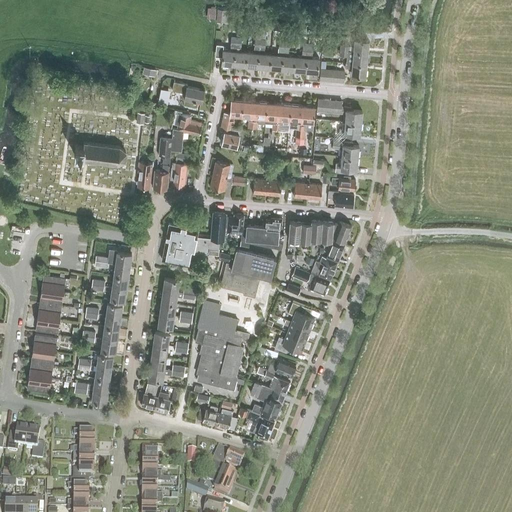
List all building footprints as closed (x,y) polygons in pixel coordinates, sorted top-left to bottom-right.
[(225,23),(225,21),(226,10),(217,9),(216,19),(216,22),(225,23)] [(354,39),(353,52),(368,53),(369,41),(354,39)] [(222,57),(221,64),(233,65),(235,44),(230,44),(230,50),(223,49),(222,57)] [(235,44),(233,65),(245,66),(247,52),(240,51),(240,45),(235,44)] [(247,52),(245,66),(257,68),(259,53),(259,47),(254,46),(254,52),(247,52)] [(259,53),(257,68),(269,69),(271,54),(264,53),(264,47),(259,47),(259,53)] [(271,54),(269,69),(281,70),(283,49),(278,48),(278,55),(271,54)] [(283,49),(281,70),(293,71),(295,56),(288,56),(288,49),(283,49)] [(295,56),(293,71),(305,72),(307,51),(302,51),(301,57),(295,56)] [(307,51),(305,72),(317,73),(319,59),(311,58),(312,52),(307,51)] [(368,53),(353,52),(352,63),(366,65),(368,53)] [(366,65),(352,63),(345,63),(345,68),(351,68),(351,76),(365,77),(366,65)] [(201,102),(204,90),(187,86),(187,84),(173,81),(172,90),(185,93),(184,99),(201,102)] [(222,119),(221,124),(232,127),(234,121),(234,115),(241,116),(243,100),(231,99),(229,113),(224,113),(222,119)] [(243,100),(241,116),(248,116),(248,121),(253,121),(255,101),(243,100)] [(342,101),(336,100),(334,112),(345,113),(345,121),(361,123),(362,111),(351,110),(351,107),(341,106),(342,101)] [(255,101),(253,121),(258,121),(258,117),(265,118),(267,102),(255,101)] [(265,118),(265,123),(272,124),(272,123),(277,123),(279,103),(267,102),(265,118)] [(279,103),(277,123),(281,124),(289,125),(289,120),(291,104),(279,103)] [(289,125),(288,128),(296,128),(300,129),(301,125),(303,105),(291,104),(289,120),(289,125)] [(303,105),(301,125),(305,126),(306,122),(313,122),(315,107),(303,105)] [(191,115),(181,113),(180,113),(181,111),(175,109),(174,109),(171,124),(172,124),(171,129),(173,129),(172,138),(171,150),(179,151),(181,131),(199,135),(202,123),(190,120),(191,115)] [(137,112),(136,123),(135,123),(143,124),(144,113),(137,112)] [(361,123),(345,121),(344,129),(339,128),(338,135),(348,136),(348,134),(359,135),(361,123)] [(232,127),(221,124),(220,131),(224,132),(221,143),(236,147),(239,134),(240,129),(232,127)] [(153,188),(167,189),(170,156),(171,150),(172,138),(160,136),(158,155),(163,156),(162,171),(154,170),(153,188)] [(347,144),(348,142),(342,141),(342,139),(332,138),(331,148),(337,149),(337,148),(342,148),(341,156),(357,157),(358,145),(347,144)] [(125,160),(126,152),(120,147),(84,142),(83,146),(76,145),(74,155),(82,155),(82,159),(86,160),(118,164),(125,160)] [(187,162),(188,154),(176,152),(175,160),(187,162)] [(330,173),(329,176),(336,177),(336,173),(344,174),(345,168),(356,169),(357,157),(341,156),(340,163),(335,163),(335,168),(329,168),(329,172),(330,173)] [(280,167),(281,157),(273,157),(272,166),(280,167)] [(289,158),(281,157),(280,167),(288,168),(289,158)] [(303,167),(304,158),(296,157),(295,167),(303,167)] [(312,159),(304,158),(303,167),(311,168),(312,159)] [(139,171),(137,186),(149,187),(152,162),(139,161),(137,171),(139,171)] [(215,161),(212,174),(226,177),(229,164),(215,161)] [(186,171),(182,170),(182,164),(172,163),(171,168),(173,168),(173,170),(171,169),(170,180),(173,180),(173,186),(184,187),(186,171)] [(212,174),(210,187),(224,190),(226,181),(233,183),(233,179),(230,178),(226,177),(212,174)] [(278,196),(279,176),(268,175),(266,194),(278,196)] [(289,197),(291,177),(279,176),(278,196),(289,197)] [(355,179),(350,179),(350,176),(343,176),(343,178),(332,177),(331,184),(338,185),(338,189),(354,191),(355,179)] [(301,198),(302,178),(291,177),(289,197),(301,198)] [(314,179),(302,178),(301,198),(312,199),(314,179)] [(335,198),(335,202),(334,205),(352,207),(354,195),(329,192),(329,198),(335,198)] [(221,240),(224,240),(226,213),(222,213),(222,212),(217,211),(217,212),(213,212),(211,236),(211,239),(221,240)] [(229,223),(227,223),(226,231),(242,232),(241,241),(248,242),(281,249),(283,242),(277,242),(248,239),(246,239),(247,225),(246,225),(246,224),(245,222),(243,222),(243,215),(234,214),(234,217),(229,217),(229,223)] [(278,227),(281,227),(282,218),(271,217),(270,219),(266,219),(265,227),(247,225),(246,239),(248,239),(277,242),(283,242),(283,240),(284,234),(278,233),(278,230),(278,227)] [(310,239),(320,239),(322,222),(311,221),(311,223),(311,224),(310,239)] [(338,224),(333,224),(332,236),(334,236),(333,237),(345,242),(351,226),(339,221),(338,224)] [(288,240),(299,240),(301,223),(290,222),(288,240)] [(333,222),(322,222),(320,239),(331,240),(332,236),(333,224),(333,222)] [(311,223),(301,223),(299,240),(310,241),(310,239),(311,224),(311,223)] [(169,224),(162,260),(191,266),(193,253),(208,254),(209,248),(220,249),(221,240),(211,239),(211,236),(197,235),(198,230),(169,224)] [(334,239),(327,256),(338,260),(344,243),(334,239)] [(242,293),(254,296),(260,276),(270,278),(276,258),(236,248),(232,263),(226,262),(220,286),(243,291),(242,293)] [(130,265),(131,254),(117,251),(109,250),(108,257),(107,262),(115,264),(115,263),(130,265)] [(229,262),(230,255),(221,252),(219,259),(229,262)] [(316,261),(312,272),(319,275),(330,279),(337,262),(326,257),(326,258),(322,256),(319,262),(316,261)] [(113,275),(128,277),(130,265),(115,263),(115,264),(113,275)] [(324,294),(329,281),(314,275),(305,271),(295,267),(291,275),(311,283),(309,288),(324,294)] [(42,280),(41,289),(63,292),(65,283),(65,278),(64,278),(60,277),(43,275),(42,280)] [(128,277),(113,275),(112,282),(105,281),(104,286),(112,287),(126,289),(128,277)] [(177,292),(179,280),(164,278),(162,290),(177,292)] [(286,290),(298,295),(301,288),(288,283),(286,290)] [(125,301),(126,289),(112,287),(110,299),(125,301)] [(63,292),(41,289),(40,297),(39,302),(61,306),(62,300),(63,292)] [(162,290),(161,302),(175,304),(176,297),(182,298),(182,293),(177,292),(162,290)] [(61,306),(39,302),(39,307),(37,316),(59,319),(61,310),(61,306)] [(175,304),(161,302),(159,313),(174,315),(175,304)] [(199,353),(201,353),(203,354),(198,374),(196,380),(234,390),(237,377),(235,376),(243,346),(240,345),(242,337),(246,338),(247,334),(236,331),(234,330),(237,319),(236,319),(218,315),(218,314),(220,306),(220,307),(203,303),(203,302),(197,326),(198,326),(194,342),(195,342),(195,341),(201,343),(199,353)] [(293,315),(291,321),(309,329),(314,317),(301,312),(303,306),(292,302),(288,313),(293,315)] [(107,303),(106,315),(120,317),(122,305),(107,303)] [(174,315),(159,313),(157,325),(172,327),(174,315)] [(120,317),(106,315),(104,326),(119,328),(120,317)] [(59,319),(37,316),(36,324),(35,330),(57,333),(58,327),(59,319)] [(291,321),(285,319),(283,324),(289,326),(287,332),(305,340),(309,329),(291,321)] [(119,328),(104,326),(102,338),(117,340),(119,328)] [(154,331),(153,343),(167,345),(169,333),(154,331)] [(305,340),(287,332),(284,339),(278,337),(274,348),(286,352),(288,346),(301,351),(305,340)] [(34,339),(33,348),(55,351),(56,342),(57,337),(35,334),(34,339)] [(117,340),(102,338),(100,350),(115,352),(117,340)] [(167,345),(153,343),(151,355),(165,357),(167,345)] [(55,351),(33,348),(31,356),(31,362),(53,365),(54,359),(55,351)] [(276,358),(278,353),(266,349),(264,354),(276,358)] [(113,356),(98,354),(96,366),(111,368),(113,356)] [(165,357),(151,355),(149,366),(164,369),(164,368),(165,357)] [(268,370),(274,372),(275,370),(291,376),(296,365),(279,358),(277,364),(271,362),(268,370)] [(53,365),(31,362),(30,367),(29,375),(51,378),(52,370),(53,365)] [(111,368),(96,366),(94,377),(109,380),(111,368)] [(147,378),(162,381),(163,373),(171,375),(172,369),(164,368),(164,369),(149,366),(147,378)] [(273,373),(274,372),(268,370),(267,371),(266,370),(259,367),(256,373),(264,375),(264,376),(271,379),(268,386),(268,387),(285,393),(289,382),(273,375),(274,373),(273,373)] [(51,378),(29,375),(27,384),(27,389),(49,392),(50,387),(51,378)] [(107,391),(109,380),(94,377),(93,384),(88,383),(87,389),(93,390),(93,389),(107,391)] [(254,381),(254,382),(250,392),(256,395),(256,397),(264,400),(262,407),(254,404),(251,411),(259,414),(260,411),(275,417),(285,393),(268,387),(268,386),(261,384),(261,383),(254,381)] [(144,393),(141,405),(154,409),(157,397),(155,396),(156,391),(157,386),(147,383),(146,389),(145,393),(144,393)] [(106,403),(107,391),(93,389),(93,390),(87,389),(86,394),(92,394),(91,401),(106,403)] [(175,389),(172,401),(177,402),(180,390),(175,389)] [(167,399),(169,394),(160,392),(158,397),(157,397),(154,409),(167,412),(170,400),(167,399)] [(198,394),(196,400),(208,403),(209,397),(198,394)] [(222,401),(221,407),(231,410),(232,404),(232,403),(222,400),(222,401)] [(215,424),(218,412),(216,412),(217,408),(210,406),(209,410),(205,409),(202,421),(215,424)] [(247,409),(240,407),(238,413),(245,415),(247,409)] [(232,411),(230,410),(222,408),(220,413),(218,412),(215,424),(228,428),(228,427),(231,415),(232,411)] [(249,430),(258,434),(267,438),(274,421),(265,418),(264,419),(261,418),(262,417),(259,416),(259,414),(249,410),(246,418),(253,421),(249,430)] [(231,415),(228,427),(234,429),(237,417),(231,415)] [(18,445),(25,446),(28,425),(22,424),(22,426),(17,425),(15,435),(10,434),(7,450),(17,451),(18,445)] [(28,425),(25,446),(33,447),(31,457),(42,459),(45,443),(38,442),(40,428),(34,427),(35,426),(28,425)] [(73,436),(73,435),(79,435),(79,441),(94,441),(94,430),(74,430),(74,427),(65,427),(65,436),(73,436)] [(94,441),(79,441),(79,447),(73,447),(70,447),(70,452),(94,452),(94,441)] [(218,446),(214,456),(212,460),(223,465),(225,462),(239,468),(244,455),(230,449),(229,450),(224,447),(224,448),(218,446)] [(142,465),(142,466),(157,466),(157,460),(163,460),(163,455),(157,455),(157,447),(142,447),(142,465)] [(196,449),(188,448),(187,462),(195,463),(196,449)] [(94,452),(70,452),(70,457),(73,457),(79,457),(78,463),(94,463),(94,452)] [(73,468),(73,474),(73,479),(89,479),(89,474),(94,474),(94,463),(78,463),(78,469),(73,468)] [(236,473),(222,467),(212,463),(208,473),(232,484),(236,473)] [(157,466),(142,466),(142,477),(163,477),(163,472),(157,472),(157,466)] [(12,469),(3,468),(2,476),(11,477),(12,469)] [(216,483),(214,488),(228,494),(232,484),(208,473),(205,478),(216,483)] [(163,477),(142,477),(141,487),(157,488),(157,482),(162,482),(163,477)] [(187,480),(186,489),(205,497),(208,489),(187,480)] [(73,489),(73,495),(88,495),(88,484),(67,484),(67,489),(73,489)] [(157,488),(141,487),(141,498),(162,498),(162,493),(156,493),(157,488)] [(15,511),(16,495),(12,495),(12,501),(4,501),(4,511),(15,511)] [(16,495),(15,511),(26,511),(26,501),(20,501),(20,495),(16,495)] [(26,501),(26,511),(37,511),(37,502),(41,502),(42,496),(37,496),(37,495),(33,495),(33,501),(26,501)] [(88,495),(73,495),(73,501),(67,501),(67,506),(88,506),(88,495)] [(162,498),(141,498),(141,509),(156,509),(156,503),(162,504),(162,498)] [(204,511),(221,511),(224,503),(207,498),(203,511),(204,511)]
